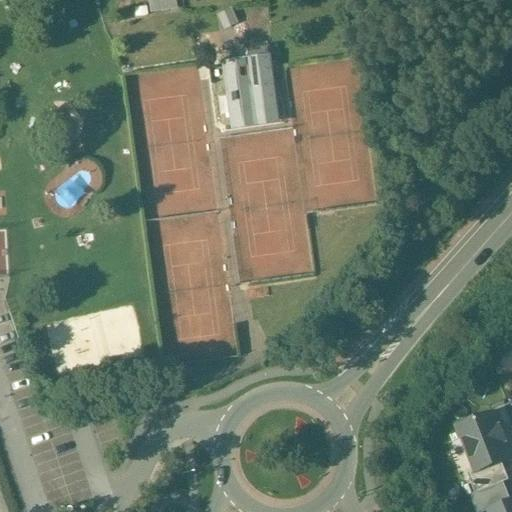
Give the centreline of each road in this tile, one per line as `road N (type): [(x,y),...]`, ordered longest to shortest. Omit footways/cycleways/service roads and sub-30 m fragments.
road 1 (secondary): [(511,213),(330,415)]
road 2 (residential): [(104,511),(161,435),(189,425),(231,426)]
